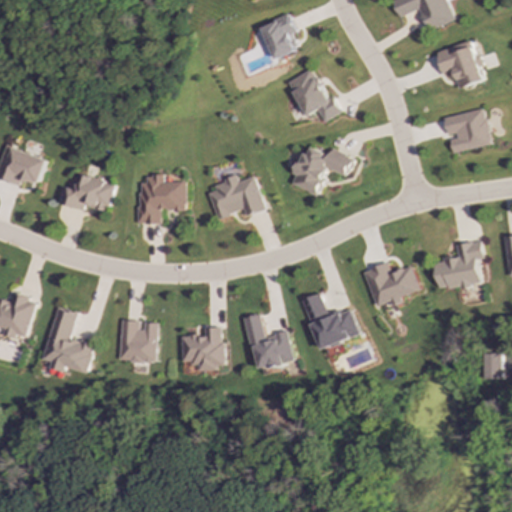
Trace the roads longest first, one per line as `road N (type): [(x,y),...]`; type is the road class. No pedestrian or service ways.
road 1 (residential): [(511,186),(415,197),(281,257),(227,268),(117,270),(0,229)]
road 2 (residential): [(415,197),(397,103),(336,0)]
